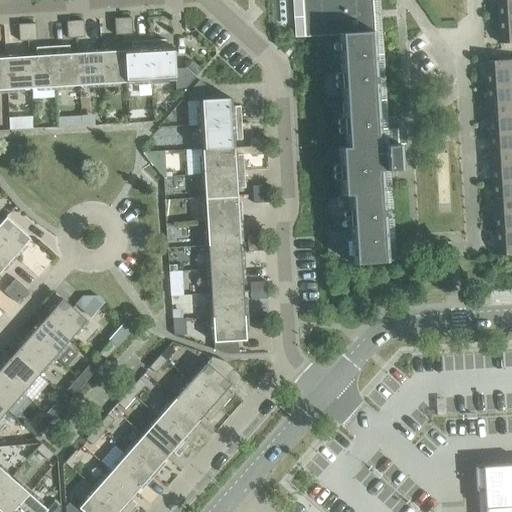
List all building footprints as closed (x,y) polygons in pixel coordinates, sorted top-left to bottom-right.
[(291,0),(294,38),(337,35),(380,33),(378,0),(291,0)] [(511,0),(496,0),(497,20),(511,18),(511,0)] [(130,18),(122,19),(123,35),(131,35),(130,18)] [(511,18),(497,20),(499,44),(511,43),(511,18)] [(123,35),(122,19),(113,19),(114,36),(123,35)] [(75,38),(74,21),(65,22),(66,39),(75,38)] [(82,21),(74,21),(75,38),(84,38),(82,21)] [(27,41),(26,24),(17,25),(18,42),(27,41)] [(34,24),(26,24),(27,41),(35,41),(34,24)] [(380,33),(337,35),(344,148),(337,148),(340,196),(347,196),(351,265),(387,262),(394,261),(389,170),(401,169),(399,145),(404,145),(403,131),(386,132),(380,33)] [(164,40),(147,41),(150,82),(174,80),(175,91),(183,90),(195,77),(185,69),(174,69),(173,48),(165,48),(164,40)] [(131,50),(124,51),(126,83),(150,82),(147,41),(130,42),(131,50)] [(68,46),(51,47),(54,88),(78,86),(76,54),(69,54),(68,46)] [(35,56),(28,57),(30,89),(54,88),(51,47),(35,48),(35,56)] [(124,51),(100,52),(102,85),(126,83),(124,51)] [(100,52),(76,54),(78,86),(102,85),(100,52)] [(28,57),(4,58),(6,90),(30,89),(28,57)] [(511,60),(484,62),(485,87),(511,84),(511,60)] [(191,61),(185,69),(195,77),(201,70),(191,61)] [(198,101),(200,126),(240,124),(239,107),(231,107),(230,99),(209,100),(208,89),(198,81),(187,94),(187,102),(198,101)] [(511,84),(485,87),(487,111),(511,109),(511,84)] [(511,109),(487,111),(488,135),(511,133),(511,109)] [(200,126),(201,150),(233,148),(233,141),(241,140),(240,124),(200,126)] [(511,133),(488,135),(490,159),(511,157),(511,133)] [(248,139),(249,147),(266,146),(265,138),(248,139)] [(266,146),(249,147),(249,156),(266,155),(266,146)] [(201,150),(203,174),(243,172),(242,155),(234,156),(233,148),(201,150)] [(164,152),(143,152),(143,153),(150,163),(164,163),(164,152)] [(511,157),(490,159),(491,183),(511,181),(511,157)] [(203,174),(204,198),(236,196),(236,189),(244,189),(243,172),(203,174)] [(511,181),(491,183),(493,207),(511,206),(511,181)] [(251,187),(252,195),(269,194),(268,186),(251,187)] [(269,194),(252,195),(252,204),(269,203),(269,194)] [(204,198),(206,222),(238,220),(236,196),(204,198)] [(511,206),(493,207),(494,232),(511,230),(511,206)] [(5,217),(0,222),(0,246),(12,257),(29,239),(5,217)] [(206,222),(207,246),(239,244),(238,220),(206,222)] [(511,230),(494,232),(496,256),(511,254),(511,230)] [(246,235),(246,244),(263,243),(263,234),(246,235)] [(263,243),(246,244),(247,252),(264,251),(263,243)] [(207,246),(208,270),(241,268),(239,244),(207,246)] [(0,246),(0,271),(12,257),(0,246)] [(208,270),(210,294),(242,292),(241,268),(208,270)] [(181,272),(168,272),(168,285),(175,284),(181,278),(181,272)] [(14,279),(8,286),(21,297),(26,291),(14,279)] [(249,283),(249,292),(266,291),(265,282),(249,283)] [(21,297),(8,286),(2,292),(15,303),(21,297)] [(266,291),(249,292),(250,300),(267,299),(266,291)] [(210,294),(211,318),(243,316),(242,292),(210,294)] [(81,296),(74,305),(89,319),(104,302),(98,296),(81,296)] [(61,300),(45,318),(69,340),(86,321),(61,300)] [(181,310),(171,310),(172,319),(181,319),(181,310)] [(243,316),(211,318),(213,350),(227,355),(238,355),(237,341),(245,341),(243,316)] [(45,318),(29,336),(53,357),(69,340),(45,318)] [(29,336),(13,354),(37,375),(53,357),(29,336)] [(98,354),(104,360),(115,347),(109,341),(98,354)] [(167,346),(159,355),(166,361),(174,352),(167,346)] [(13,354),(0,368),(0,374),(21,393),(37,375),(13,354)] [(159,355),(148,368),(155,374),(166,361),(159,355)] [(211,357),(189,382),(220,409),(231,396),(225,391),(230,384),(224,379),(232,369),(225,362),(211,357)] [(87,366),(76,378),(83,384),(94,371),(87,366)] [(0,374),(0,406),(5,411),(21,393),(0,374)] [(83,384),(76,378),(65,390),(72,396),(83,384)] [(138,379),(127,391),(134,397),(145,385),(138,379)] [(189,382),(173,400),(197,421),(202,416),(209,421),(220,409),(189,382)] [(134,397),(127,391),(116,404),(123,410),(134,397)] [(173,400),(157,418),(188,445),(199,432),(193,427),(197,421),(173,400)] [(56,401),(45,414),(51,420),(62,407),(56,401)] [(51,420),(45,414),(34,426),(40,432),(51,420)] [(107,415),(96,427),(102,433),(113,421),(107,415)] [(157,418),(141,436),(166,457),(170,452),(177,457),(188,445),(157,418)] [(102,433),(96,427),(85,440),(91,445),(102,433)] [(141,436),(125,454),(150,475),(166,457),(141,436)] [(34,450),(47,461),(52,454),(40,443),(34,450)] [(75,451),(64,463),(70,469),(81,456),(75,451)] [(125,454),(110,472),(134,493),(150,475),(125,454)] [(511,511),(511,464),(475,467),(473,467),(475,491),(476,491),(482,491),(483,511),(511,511)] [(0,488),(9,478),(0,469),(0,488)] [(110,472),(94,490),(118,511),(128,511),(136,504),(129,499),(134,493),(110,472)] [(0,511),(11,511),(27,494),(9,478),(0,488),(0,511)] [(118,511),(94,490),(77,508),(69,501),(64,507),(64,511),(118,511)] [(27,494),(11,511),(59,511),(59,507),(53,502),(46,510),(27,494)]
